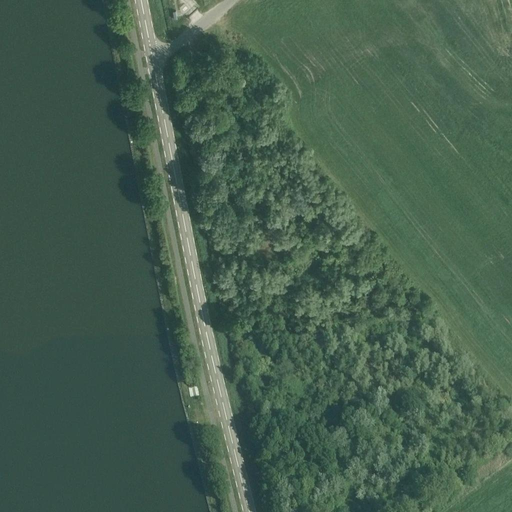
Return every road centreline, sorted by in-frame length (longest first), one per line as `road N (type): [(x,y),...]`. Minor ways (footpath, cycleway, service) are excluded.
road 1 (tertiary): [(249,511),(151,52)]
road 2 (trunk): [(0,95),(285,42),(446,0)]
road 3 (trunk): [(286,0),(0,54)]
